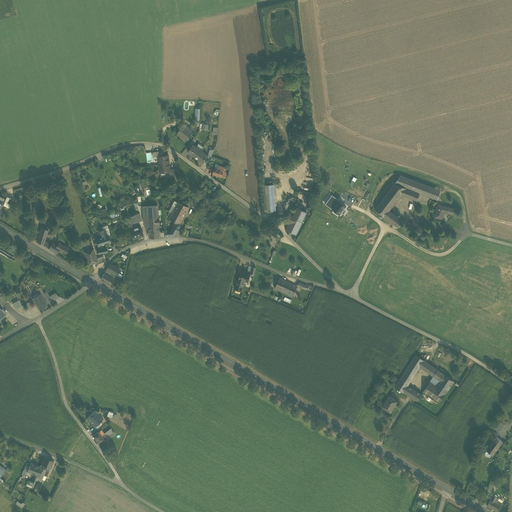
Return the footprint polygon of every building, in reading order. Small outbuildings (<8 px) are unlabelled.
[(176,134),(185,141),(193,131),(190,129),(185,124),(176,134)] [(187,152),(194,157),(200,150),(193,145),(192,146),(188,151),(187,152)] [(200,150),(194,157),(202,163),(206,159),(205,158),(207,155),(200,150)] [(158,157),(159,164),(169,163),(168,155),(164,155),(158,156),(158,157)] [(170,169),(169,163),(159,164),(160,172),(166,172),(170,171),(170,169)] [(222,173),(223,171),(223,170),(218,168),(215,167),(212,174),(221,177),(222,173)] [(401,175),(394,184),(419,194),(437,200),(440,190),(401,175)] [(263,185),(265,211),(275,210),(273,184),(263,185)] [(417,200),(419,194),(394,184),(375,209),(398,227),(403,221),(389,211),(401,194),(417,200)] [(332,195),(325,204),(332,209),(333,209),(332,209),(338,200),(338,199),(332,195)] [(6,196),(5,198),(4,201),(10,204),(13,199),(6,196)] [(188,205),(192,207),(196,200),(189,197),(188,200),(189,201),(188,205)] [(333,209),(339,214),(346,206),(338,200),(332,209),(333,209)] [(175,222),(180,224),(189,207),(178,201),(173,212),(172,211),(169,218),(175,222)] [(434,217),(442,219),(444,212),(454,215),(456,210),(438,205),(434,217)] [(293,217),(302,221),(306,211),(297,207),(293,215),(293,216),(293,217)] [(130,216),(132,223),(142,219),(140,213),(138,214),(137,213),(136,214),(130,216)] [(289,223),(293,225),(299,228),(302,221),(293,217),(293,216),(293,215),(289,213),(288,216),(285,221),(289,223)] [(149,232),(150,237),(160,237),(158,219),(148,219),(149,232)] [(166,230),(165,236),(175,236),(180,225),(180,224),(175,222),(171,230),(166,230)] [(140,225),(134,228),(129,229),(133,239),(137,238),(144,236),(140,225)] [(296,234),(299,228),(293,225),(292,227),(288,225),(286,230),(296,234)] [(36,241),(43,244),(49,230),(43,227),(36,241)] [(95,239),(98,246),(110,242),(108,235),(107,235),(105,229),(102,230),(99,231),(100,234),(101,237),(95,239)] [(57,252),(58,249),(60,247),(57,245),(53,242),(50,248),(57,252)] [(59,242),(57,245),(60,247),(58,249),(66,254),(69,248),(59,242)] [(84,252),(88,265),(97,262),(96,258),(93,249),(84,252)] [(106,269),(115,275),(116,275),(119,270),(110,264),(106,269)] [(113,279),(115,275),(106,269),(105,272),(110,275),(109,276),(113,279)] [(235,289),(241,291),(244,282),(244,281),(248,282),(250,274),(246,272),(247,272),(241,270),(238,280),(237,279),(235,289)] [(109,284),(113,279),(109,276),(104,273),(101,279),(109,284)] [(274,288),(292,297),(297,287),(297,286),(279,278),(278,281),(276,280),(275,283),(277,284),(274,288)] [(32,297),(38,309),(45,305),(39,294),(32,297)] [(12,302),(16,309),(21,306),(18,299),(12,302)] [(31,301),(22,305),(24,310),(33,306),(31,301)] [(403,392),(408,395),(413,388),(407,385),(419,366),(422,368),(427,362),(415,354),(394,387),(403,392)] [(454,381),(430,364),(426,371),(433,376),(439,380),(436,385),(446,392),(454,381)] [(433,376),(430,381),(436,385),(439,380),(433,376)] [(423,392),(439,402),(446,392),(436,385),(430,381),(423,392)] [(421,394),(416,391),(412,397),(417,401),(422,394),(421,394)] [(382,406),(390,412),(397,401),(389,395),(382,406)] [(94,427),(97,424),(102,419),(95,410),(86,419),(94,427)] [(492,430),(497,434),(502,428),(496,424),(492,430)] [(93,435),(98,442),(103,438),(106,436),(105,434),(101,429),(98,432),(98,431),(93,435)] [(106,436),(107,438),(114,432),(111,429),(105,434),(106,436)] [(486,450),(493,455),(495,451),(495,450),(501,441),(495,437),(497,434),(492,430),(488,436),(493,439),(486,450)] [(44,456),(40,467),(46,469),(45,470),(49,471),(53,460),(44,456)] [(27,472),(35,475),(39,466),(30,463),(30,464),(27,471),(27,472)] [(41,480),(45,470),(46,469),(40,467),(39,466),(35,475),(37,475),(35,480),(39,481),(40,479),(41,480)] [(485,499),(491,500),(492,498),(495,485),(490,484),(485,499)] [(488,505),(498,511),(502,504),(492,498),(491,500),(488,505)]
